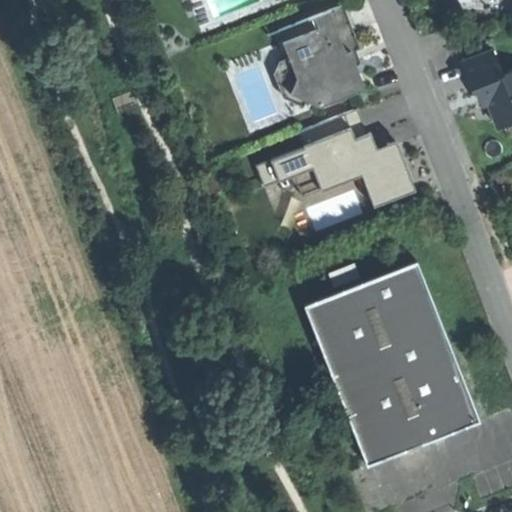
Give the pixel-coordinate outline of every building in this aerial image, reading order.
[(360,47),(342,4),(277,30),(288,57),(296,78),(289,93),(306,100),(319,106),(365,88),(355,62),(350,64),(348,59),(346,53),(360,47)] [(492,50),(461,62),(472,89),(476,88),(481,86),(488,102),(497,126),(506,123),(511,124),(511,72),(502,77),(492,50)] [(296,78),(288,57),(279,61),(273,74),(283,97),(303,106),(306,100),(289,93),(296,78)] [(488,102),(481,86),(476,88),(479,96),(482,104),(488,102)] [(357,108),(298,131),(304,147),(257,166),(264,185),(312,167),(320,187),(367,169),(380,202),(414,189),(397,145),(390,148),(388,143),(376,148),(370,133),(367,134),(357,108)] [(429,441),(479,421),(416,261),(304,306),(367,466),(429,441)] [(354,264),(329,273),(334,287),(359,278),(354,264)] [(383,478),(355,488),(364,511),(375,511),(393,505),(383,478)]
